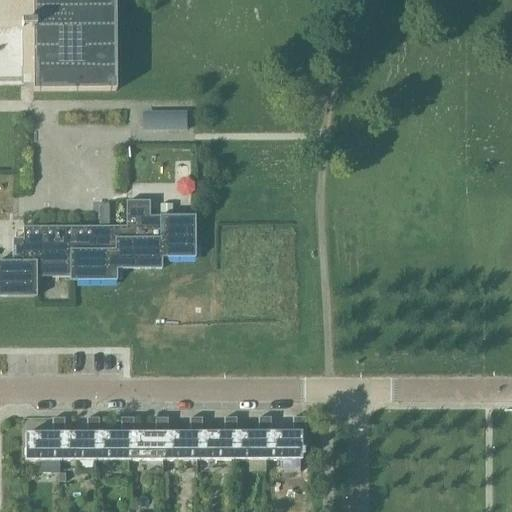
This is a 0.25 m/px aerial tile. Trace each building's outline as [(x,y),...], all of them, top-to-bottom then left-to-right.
[(112,89),(111,0),(0,0),(0,29),(21,30),(21,67),(17,67),(17,79),(17,86),(20,86),(34,86),(34,90),(33,90),(33,92),(115,92),(115,89),(112,89)] [(142,132),(186,132),(185,112),(142,113),(142,132)] [(194,259),(194,218),(149,218),(149,202),(126,203),(126,228),(23,228),(23,239),(12,239),(12,263),(0,263),(0,298),(33,298),(35,298),(35,278),(69,278),(69,282),(74,282),(116,282),(116,270),(161,270),(161,259),(194,259)] [(93,435),(98,434),(98,419),(85,420),(85,434),(63,435),(59,435),(59,462),(93,462),(93,435)] [(128,435),(132,435),(132,419),(119,420),(119,434),(98,434),(93,435),(93,462),(128,462),(128,435)] [(162,434),(166,434),(166,419),(154,419),(154,434),(132,435),(128,435),(128,462),(162,462),(162,434)] [(196,434),(201,434),(201,419),(188,419),(188,434),(166,434),(162,434),(162,462),(197,462),(196,434)] [(231,434),(235,434),(235,419),(223,419),(223,434),(201,434),(196,434),(197,462),(231,462),(231,434)] [(265,434),(270,434),(270,419),(257,419),(257,434),(235,434),(231,434),(231,462),(265,462),(265,434)] [(270,434),(265,434),(265,462),(282,461),(299,461),(300,461),(300,444),(304,444),(304,419),(291,419),(291,434),(270,434)] [(51,435),(24,435),(24,463),(42,462),(59,462),(59,435),(63,435),(63,420),(51,420),(51,421),(51,435)]
